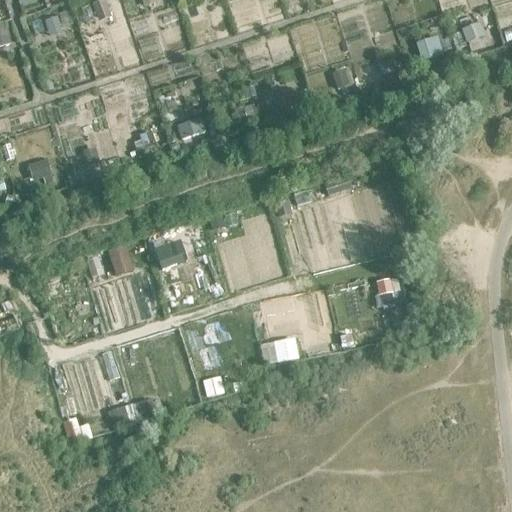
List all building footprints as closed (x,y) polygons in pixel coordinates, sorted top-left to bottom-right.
[(155,0),(141,0),(144,8),(157,4),(155,0)] [(105,2),(93,6),(99,23),(111,19),(105,2)] [(476,15),(458,22),(466,45),(484,38),(476,15)] [(57,18),(44,22),(49,38),(62,34),(57,18)] [(0,48),(11,46),(7,29),(6,30),(4,23),(0,23),(0,48)] [(437,37),(415,45),(421,63),(443,56),(437,37)] [(393,62),(378,66),(381,78),(396,73),(393,62)] [(344,71),(332,75),(337,90),(349,87),(344,71)] [(295,90),(277,96),(281,111),(299,105),(295,90)] [(256,105),(243,109),(247,121),(260,117),(256,105)] [(201,121),(177,128),(182,141),(205,134),(201,121)] [(152,133),(139,137),(144,151),(157,147),(152,133)] [(133,143),(125,147),(128,155),(136,151),(133,143)] [(95,149),(82,153),(87,169),(100,165),(95,149)] [(47,161),(28,167),(33,183),(52,177),(47,161)] [(374,166),(354,173),(358,187),(379,181),(374,166)] [(348,177),(324,185),(328,198),(353,190),(348,177)] [(35,188),(18,194),(20,202),(37,197),(35,188)] [(287,196),(273,200),(279,219),(292,215),(287,196)] [(221,219),(209,222),(212,233),(224,229),(221,219)] [(165,232),(148,238),(154,257),(172,251),(165,232)] [(126,247),(107,253),(115,278),(134,272),(126,247)] [(55,270),(39,275),(44,291),(59,286),(55,270)] [(390,281),(376,283),(379,298),(392,295),(390,281)] [(140,326),(141,308),(103,307),(102,326),(140,326)] [(350,336),(340,339),(342,349),(353,347),(353,344),(352,344),(350,336)] [(295,340),(273,344),(277,365),(299,361),(295,340)] [(220,378),(202,383),(206,399),(224,395),(220,378)] [(240,382),(232,385),(235,393),(243,391),(240,382)] [(152,400),(135,405),(140,421),(150,419),(157,417),(156,415),(153,404),(152,400)] [(160,402),(153,404),(156,415),(163,414),(160,402)] [(125,408),(108,413),(112,430),(130,425),(125,408)] [(106,419),(87,425),(91,439),(92,441),(111,435),(110,433),(106,419)] [(76,420),(62,424),(69,445),(82,441),(76,420)]
